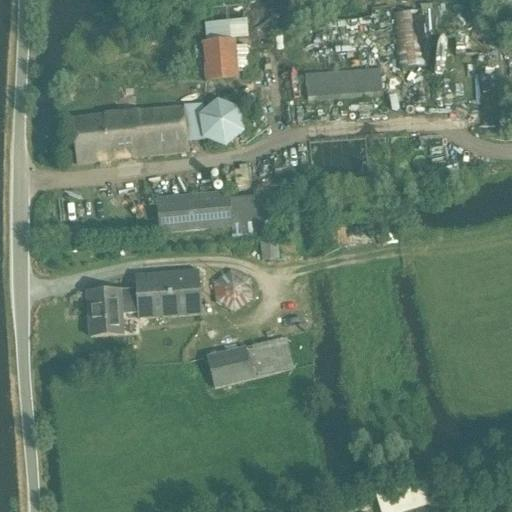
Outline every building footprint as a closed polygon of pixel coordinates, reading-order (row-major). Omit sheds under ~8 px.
[(234,42),(202,45),(205,85),(237,82),(237,75),(248,74),(246,48),(235,49),(234,42)] [(307,105),(381,100),(379,71),(305,76),(307,105)] [(244,136),(240,111),(217,103),(198,118),(202,142),(225,152),(244,136)] [(77,167),(188,154),(184,109),(72,121),(77,167)] [(270,198),(229,202),(228,194),(157,201),(160,236),(231,230),(231,238),(273,235),(270,198)] [(138,321),(201,316),(199,273),(135,278),(136,292),(87,295),(90,339),(123,337),(121,316),(137,315),(138,321)] [(214,391),(292,371),(284,340),(207,360),(214,391)]
